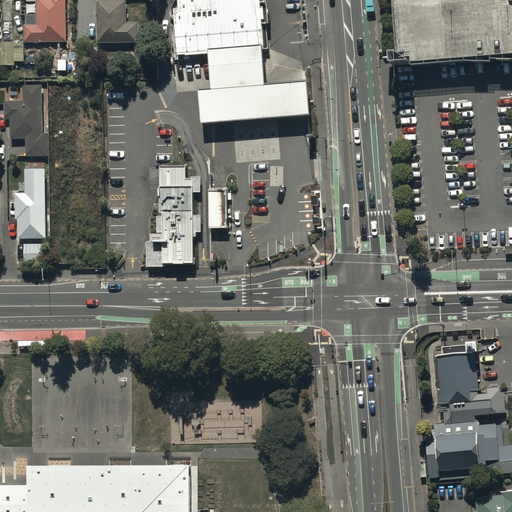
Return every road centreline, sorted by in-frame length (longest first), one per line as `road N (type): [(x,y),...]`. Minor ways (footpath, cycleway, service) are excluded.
road 1 (secondary): [(0,306),(349,299)]
road 2 (secondary): [(349,41),(361,69),(384,298)]
road 3 (secondary): [(349,299),(340,69),(349,41)]
road 4 (tertiary): [(384,298),(398,511)]
road 5 (tertiary): [(366,511),(349,299)]
road 6 (secondary): [(384,298),(511,293)]
